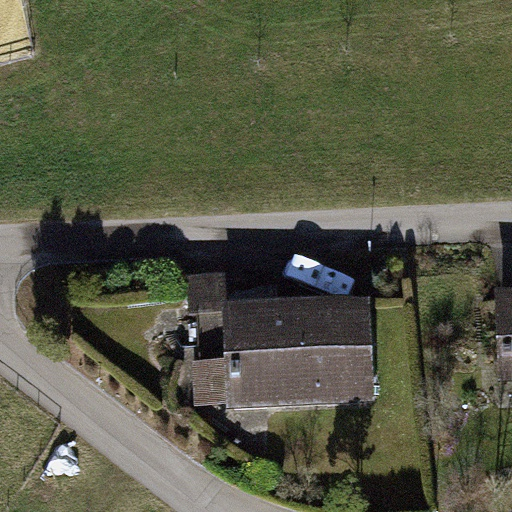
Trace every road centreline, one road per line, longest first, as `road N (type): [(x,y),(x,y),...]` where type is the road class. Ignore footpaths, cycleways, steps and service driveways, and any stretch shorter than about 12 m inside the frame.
road 1 (residential): [(0,243),(511,217)]
road 2 (residential): [(0,340),(226,511)]
